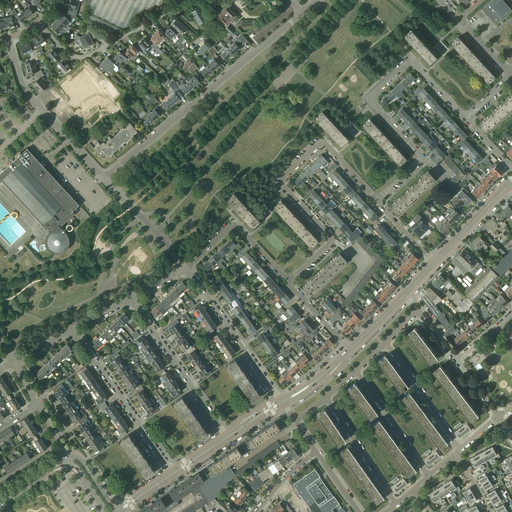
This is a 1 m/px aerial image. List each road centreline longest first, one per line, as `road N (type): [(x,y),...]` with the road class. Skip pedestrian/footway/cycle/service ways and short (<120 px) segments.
road 1 (residential): [(376,199),(423,157),(372,104),(408,62),(464,117)]
road 2 (residential): [(376,199),(325,146),(282,179),(331,239),(289,281)]
road 3 (residential): [(104,177),(301,13)]
road 4 (residential): [(191,0),(79,57),(37,22)]
road 5 (residential): [(173,475),(71,330)]
road 6 (residential): [(104,177),(28,95),(9,37)]
road 7 (residential): [(227,439),(129,298)]
road 8 (residential): [(282,402),(186,268)]
road 9 (residential): [(289,281),(233,225),(186,268)]
road 10 (residential): [(460,449),(386,343)]
road 11 (residential): [(429,476),(356,370)]
road 12 (residential): [(396,504),(326,396)]
road 13 (residential): [(186,268),(104,177)]
